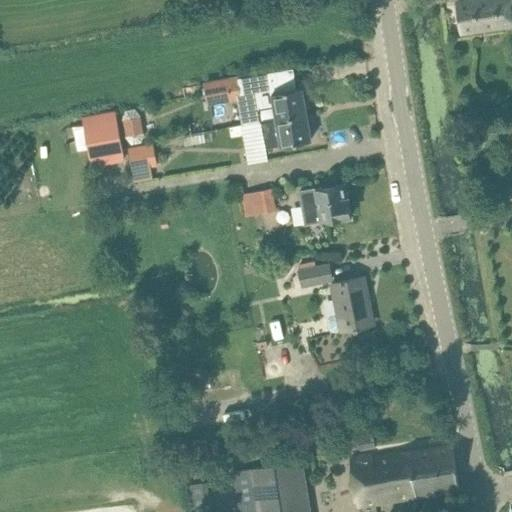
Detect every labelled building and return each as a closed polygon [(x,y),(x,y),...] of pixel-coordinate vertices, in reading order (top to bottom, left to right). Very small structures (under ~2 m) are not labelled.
[(511,0),(468,0),(456,2),(460,32),(511,24),(511,0)] [(241,78),(231,80),(233,95),(238,95),(244,94),(256,92),(261,121),(307,114),(302,87),(282,90),(278,91),(274,72),(241,78)] [(135,108),(125,110),(122,120),(126,136),(131,144),(141,143),(143,133),(140,116),(135,108)] [(307,114),(261,121),(264,134),(266,148),(281,145),(292,143),(311,140),(307,114)] [(119,118),(74,126),(79,151),(123,143),(119,118)] [(498,121),(485,124),(487,135),(501,133),(498,121)] [(475,132),(471,145),(483,149),(487,137),(475,132)] [(153,143),(129,147),(133,169),(151,166),(156,165),(153,143)] [(221,152),(196,156),(198,169),(223,166),(221,152)] [(352,215),(348,197),(344,198),(342,183),(300,191),(306,223),(352,215)] [(270,188),(256,191),(260,214),(274,211),(270,188)] [(168,220),(160,221),(162,229),(169,228),(168,220)] [(283,258),(275,270),(285,277),(293,265),(283,258)] [(121,262),(116,270),(123,275),(129,268),(121,262)] [(331,280),(329,265),(300,271),(302,285),(331,280)] [(370,325),(365,301),(368,300),(363,276),(332,283),(338,314),(332,316),(329,318),(328,321),(329,328),(331,331),(335,332),(342,330),(342,331),(354,328),(354,330),(358,329),(358,327),(370,325)] [(266,342),(257,344),(258,351),(267,349),(266,342)] [(352,430),(339,433),(341,443),(354,440),(352,430)] [(375,433),(357,436),(360,451),(377,448),(375,433)] [(212,439),(199,440),(201,464),(214,462),(212,439)] [(459,489),(457,470),(452,445),(426,449),(392,453),(372,457),(371,453),(352,458),(359,505),(404,497),(405,498),(435,493),(459,489)] [(235,471),(241,511),(305,511),(297,461),(235,471)] [(208,481),(189,483),(192,508),(211,506),(208,481)]
